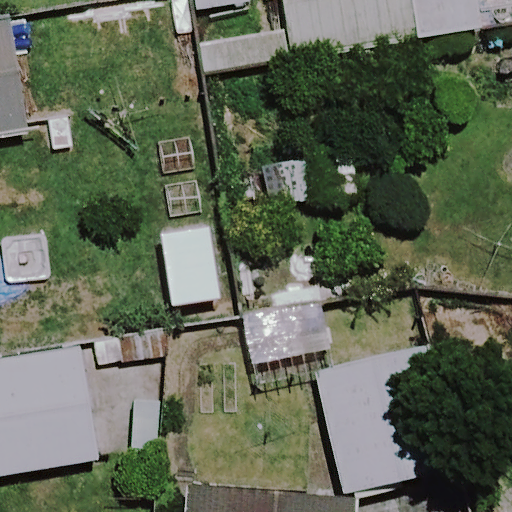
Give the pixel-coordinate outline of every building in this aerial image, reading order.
[(237,0),(174,0),(178,20),(239,11),(237,0)] [(469,34),(462,0),(266,0),(279,70),(469,34)] [(0,141),(13,139),(0,74),(0,141)] [(0,481),(88,467),(69,353),(0,364),(0,481)] [(435,477),(406,354),(302,378),(332,501),(435,477)] [(283,511),(174,502),(173,511),(283,511)]
